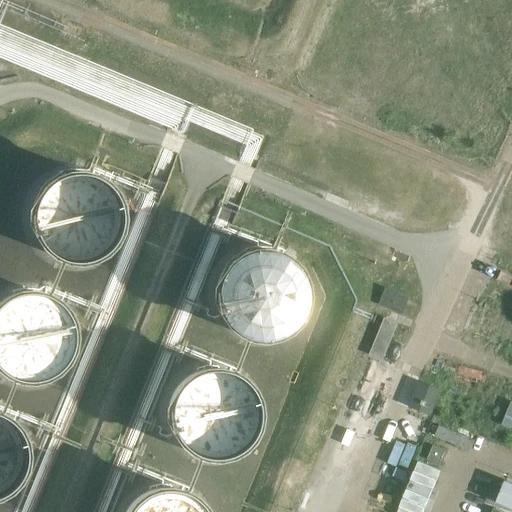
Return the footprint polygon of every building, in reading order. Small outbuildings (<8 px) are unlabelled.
[(108,187),(105,184),(102,182),(99,180),(97,178),(94,176),(90,175),(87,174),(84,173),(81,173),(77,173),(72,173),(69,173),(66,174),(62,175),(59,176),(56,177),(53,179),(50,180),(48,182),(45,185),(43,187),(41,190),(39,192),(37,195),(35,198),(34,201),(33,204),(32,208),(32,211),(31,214),(31,218),(31,221),(32,223),(32,226),(33,229),(33,231),(35,234),(35,236),(36,237),(38,240),(40,243),(41,244),(44,248),(48,251),(52,254),(56,257),(59,258),(62,259),(67,260),(72,261),(77,261),(82,261),(87,260),(92,258),(97,256),(101,253),(105,250),(108,246),(111,244),(113,241),(114,238),(115,237),(116,235),(117,232),(118,229),(119,227),(119,226),(119,222),(120,219),(120,216),(120,214),(119,211),(119,209),(118,206),(118,204),(117,201),(115,196),(112,192),(111,191),(109,188),(108,187)] [(295,269),(293,266),(291,264),(288,261),(286,259),(283,257),(280,255),(277,254),(273,252),(269,251),(266,251),(263,250),(259,250),(254,251),(249,252),(246,252),(243,254),(240,255),(237,257),(234,258),(230,262),(228,264),(224,268),(223,269),(222,272),(220,275),(219,278),(217,281),(216,284),(216,288),(215,291),(215,294),(215,298),(215,299),(216,303),(217,306),(217,309),(219,314),(222,318),(225,322),(228,326),(232,329),(236,332),(240,335),(243,336),(246,337),(251,338),(256,339),(261,339),(264,339),(268,338),(271,338),(276,336),(279,335),(283,332),(287,330),(292,325),(294,322),(296,319),(298,317),(300,314),(300,312),(301,309),(302,308),(303,305),(303,301),(304,300),(304,298),(304,295),(304,292),(304,290),(303,285),(302,280),(300,277),(299,274),(297,271),(296,270),(295,269)] [(71,331),(71,329),(70,325),(69,322),(68,319),(68,317),(67,316),(65,313),(63,310),(60,306),(58,304),(54,301),(50,298),(46,295),(43,294),(40,293),(35,292),(31,292),(26,291),(23,292),(18,292),(13,294),(9,295),(6,297),(1,300),(0,300),(0,370),(2,372),(5,374),(8,376),(13,378),(18,379),(21,380),(26,380),(31,380),(34,379),(38,379),(41,378),(46,376),(49,375),(51,373),(56,370),(58,368),(60,365),(61,364),(64,360),(66,357),(68,354),(68,352),(69,349),(70,348),(71,344),(71,341),(71,339),(72,334),(71,331)] [(401,311),(406,299),(389,293),(384,304),(401,311)] [(396,324),(385,320),(369,357),(381,362),(396,324)] [(443,357),(433,353),(425,373),(435,377),(443,357)] [(250,390),(247,386),(244,383),(242,381),(241,379),(237,376),(232,374),(229,372),(226,371),(223,370),(219,370),(214,369),(211,369),(208,369),(204,370),(201,370),(198,371),(195,372),(192,374),(189,375),(186,377),(182,380),(180,383),(177,385),(175,388),(174,391),(172,394),(171,397),(170,400),(169,403),(168,405),(168,408),(168,412),(168,415),(168,418),(168,420),(169,423),(169,425),(170,427),(171,430),(173,434),(174,436),(176,439),(179,443),(181,445),(182,446),(185,448),(187,450),(192,453),(195,454),(198,455),(201,456),(206,457),(211,458),(216,458),(221,457),(226,455),(230,454),(235,451),(238,450),(239,449),(240,448),(243,445),(244,444),(246,442),(249,438),(251,435),(252,433),(252,432),(254,429),(254,427),(255,424),(256,421),(256,419),(256,417),(256,414),(256,412),(256,409),(256,406),(255,404),(255,401),(253,398),(252,395),(250,390)] [(429,414),(439,391),(421,383),(411,406),(429,414)] [(511,429),(511,426),(511,401),(511,402),(502,425),(511,429)] [(23,445),(22,442),(21,439),(19,435),(17,431),(15,428),(13,426),(11,423),(9,422),(7,420),(3,417),(0,415),(0,494),(1,494),(4,492),(7,490),(11,487),(14,483),(16,480),(17,479),(19,476),(19,475),(21,472),(21,470),(23,465),(23,462),(24,460),(24,457),(24,455),(24,454),(24,450),(23,449),(23,445)] [(473,442),(439,428),(435,439),(469,452),(473,442)] [(439,464),(445,451),(433,445),(427,459),(439,464)] [(511,511),(511,489),(505,487),(497,507),(509,511),(511,511)] [(203,511),(201,507),(199,504),(195,501),(193,498),(189,495),(186,494),(184,493),(181,491),(178,490),(175,489),(170,489),(165,488),(162,488),(158,489),(155,489),(152,490),(147,492),(144,493),(141,495),(138,497),(134,500),(132,502),(129,506),(126,510),(125,511),(203,511)]
